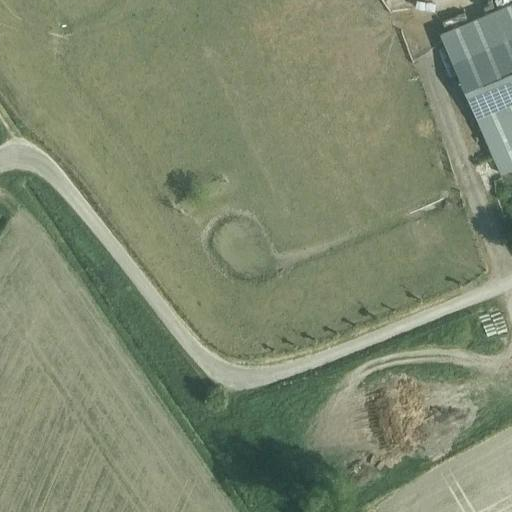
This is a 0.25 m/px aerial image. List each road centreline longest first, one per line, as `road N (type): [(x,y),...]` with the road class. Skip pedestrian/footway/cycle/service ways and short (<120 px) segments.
road 1 (unclassified): [(230,378),(185,345),(37,163),(12,155)]
road 2 (unclassified): [(230,378),(280,374),(511,279)]
